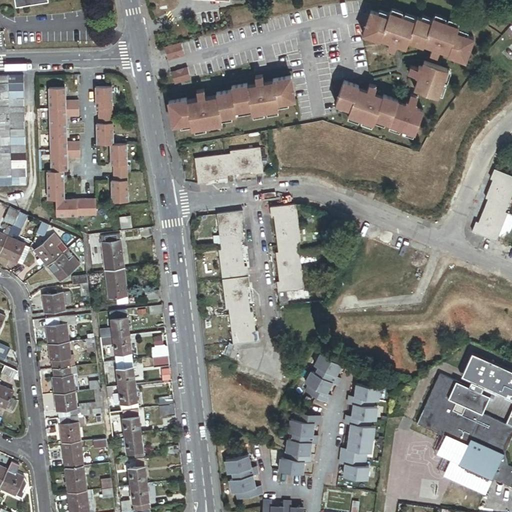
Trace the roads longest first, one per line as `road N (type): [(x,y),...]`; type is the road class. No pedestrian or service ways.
road 1 (tertiary): [(205,511),(168,204)]
road 2 (residential): [(254,194),(302,188),(444,248)]
road 3 (residential): [(37,458),(18,303),(0,282)]
road 4 (residential): [(260,367),(272,328),(254,194)]
road 5 (tertiary): [(168,204),(141,58)]
road 6 (residential): [(0,63),(141,58)]
